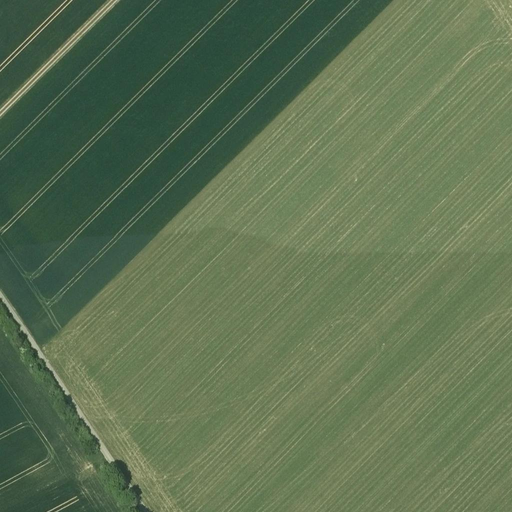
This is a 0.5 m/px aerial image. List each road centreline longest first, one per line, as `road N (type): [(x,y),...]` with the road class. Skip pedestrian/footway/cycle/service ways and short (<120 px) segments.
road 1 (track): [(0,297),(148,511)]
road 2 (track): [(0,107),(109,0)]
